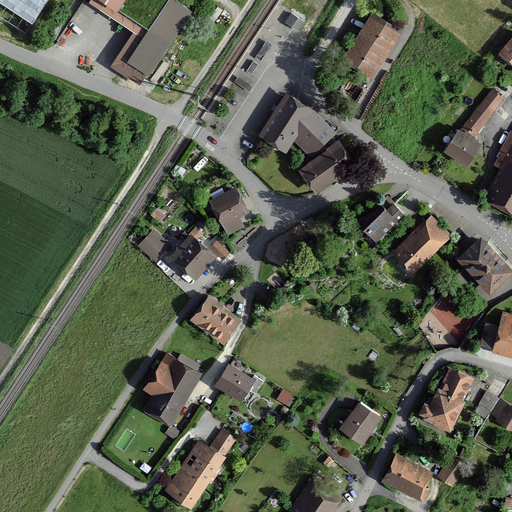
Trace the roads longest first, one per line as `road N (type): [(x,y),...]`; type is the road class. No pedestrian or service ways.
road 1 (track): [(0,378),(247,0)]
road 2 (track): [(49,511),(177,319),(212,280),(259,247)]
road 3 (residential): [(395,170),(283,65),(221,153)]
road 4 (residential): [(511,367),(440,349),(355,511)]
road 5 (residential): [(221,153),(167,117),(0,42)]
road 6 (residential): [(196,398),(240,327),(261,242),(287,218)]
road 7 (track): [(199,424),(143,491),(87,453)]
